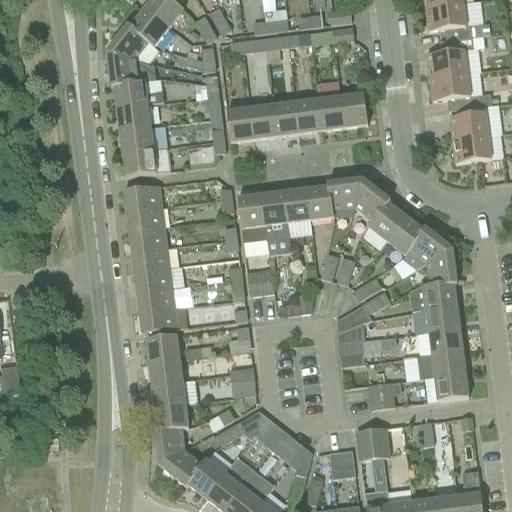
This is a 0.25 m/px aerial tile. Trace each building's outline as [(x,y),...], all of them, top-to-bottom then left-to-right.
[(183,15),(163,0),(154,0),(144,14),(169,33),(183,15)] [(185,0),(163,0),(183,15),(183,14),(178,10),(185,0)] [(463,8),(462,0),(423,0),(425,13),(463,8)] [(466,31),(463,8),(425,13),(428,36),(449,34),(451,45),(482,41),(481,29),(466,31)] [(219,13),(209,18),(215,29),(225,24),(219,13)] [(169,33),(144,14),(131,31),(128,29),(128,30),(155,51),(169,33)] [(351,27),(350,15),(338,16),(340,29),(351,27)] [(340,29),(338,16),(328,17),(330,30),(340,29)] [(323,31),(321,20),(310,21),(311,32),(323,31)] [(210,32),(204,21),(194,27),(201,38),(210,32)] [(311,32),(310,21),(298,23),(300,34),(311,32)] [(231,35),(225,24),(215,29),(221,40),(231,35)] [(264,27),(266,38),(277,36),(276,25),(264,27)] [(266,38),(264,27),(253,28),(254,39),(266,38)] [(148,48),(154,52),(155,51),(128,30),(107,57),(135,65),(148,48)] [(216,43),(210,32),(201,38),(207,48),(216,43)] [(332,36),(334,48),(354,45),(352,33),(332,36)] [(287,41),(288,52),(299,50),(298,40),(287,41)] [(288,52),(287,41),(276,42),(278,53),(288,52)] [(467,78),(464,55),(484,53),(482,41),(451,45),(447,45),(448,57),(426,60),(429,83),(467,78)] [(241,47),(242,57),(253,56),(252,45),(241,47)] [(242,57),(241,47),(230,48),(232,59),(242,57)] [(214,65),(212,53),(201,55),(203,66),(214,65)] [(138,87),(135,65),(107,57),(111,91),(145,87),(145,86),(138,87)] [(215,76),(214,65),(203,66),(204,77),(215,76)] [(470,101),(467,78),(429,83),(432,106),(453,104),(454,114),(480,111),(480,112),(491,111),(490,99),(470,101)] [(217,92),(216,80),(205,81),(206,93),(217,92)] [(162,98),(146,100),(145,87),(111,91),(111,92),(114,92),(117,114),(148,110),(147,109),(163,107),(162,98)] [(208,109),(219,107),(217,92),(206,93),(208,109)] [(368,130),(364,99),(341,102),(345,133),(368,130)] [(345,133),(341,102),(318,105),(322,136),(345,133)] [(322,136),(318,105),(295,108),(299,139),(322,136)] [(219,107),(208,109),(210,120),(221,119),(219,107)] [(299,139),(295,108),(272,111),(276,142),(299,139)] [(150,132),(148,110),(117,114),(120,136),(150,132)] [(276,142),(272,111),(249,113),(253,144),(276,142)] [(253,144),(249,113),(226,116),(230,147),(253,144)] [(449,122),(452,145),(488,141),(485,117),(449,122)] [(153,155),(150,132),(120,136),(122,159),(153,155)] [(223,134),(212,136),(213,148),(224,146),(223,134)] [(491,164),(488,141),(452,145),(455,169),(491,164)] [(226,158),(224,146),(213,148),(214,151),(215,159),(220,159),(226,158)] [(215,159),(214,151),(187,154),(189,174),(214,171),(221,163),(220,159),(215,159)] [(170,176),(167,153),(153,155),(122,159),(125,182),(156,178),(170,176)] [(355,212),(362,184),(328,188),(333,222),(334,222),(333,215),(355,212)] [(389,205),(362,184),(355,212),(372,226),(368,231),(368,232),(389,205)] [(333,222),(328,188),(327,189),(327,191),(306,194),(310,225),(311,225),(333,222)] [(162,211),(159,191),(124,195),(127,216),(162,211)] [(234,206),(232,194),(220,195),(221,208),(234,206)] [(310,225),(306,194),(283,197),(287,228),(310,225)] [(283,197),(261,200),(267,245),(267,246),(289,243),(287,228),(283,197)] [(265,231),(261,200),(237,203),(240,223),(241,234),(243,248),(267,245),(265,231)] [(390,206),(389,205),(368,232),(387,246),(406,221),(389,208),(390,206)] [(236,219),(234,206),(221,208),(223,221),(236,219)] [(164,232),(162,211),(127,216),(129,236),(164,232)] [(423,235),(406,221),(387,246),(405,260),(426,233),(425,232),(423,235)] [(167,252),(164,232),(129,236),(132,257),(167,252)] [(225,233),(226,245),(238,244),(237,232),(225,233)] [(452,254),(426,233),(405,260),(403,264),(416,275),(424,266),(427,268),(452,254)] [(239,256),(238,244),(226,245),(227,257),(239,256)] [(169,273),(167,252),(132,257),(134,277),(169,273)] [(457,288),(452,254),(427,268),(430,290),(423,291),(423,292),(457,288)] [(327,259),(323,271),(335,274),(338,262),(327,259)] [(343,264),(340,276),(351,278),(354,267),(343,264)] [(332,286),(335,274),(323,271),(320,283),(332,286)] [(229,273),(231,290),(243,289),(241,272),(229,273)] [(172,293),(169,273),(134,277),(137,298),(172,293)] [(271,274),(261,276),(259,276),(262,300),(274,298),(271,274)] [(262,300),(259,276),(256,276),(248,277),(247,278),(250,301),(262,300)] [(347,290),(351,278),(340,276),(337,287),(347,290)] [(375,283),(365,289),(370,299),(381,292),(375,283)] [(457,311),(454,289),(457,289),(457,288),(423,292),(426,315),(457,311)] [(245,305),(243,289),(231,290),(233,307),(245,305)] [(370,299),(365,289),(354,295),(359,305),(370,299)] [(175,314),(172,293),(137,298),(139,318),(175,314)] [(384,297),(373,304),(379,313),(389,307),(384,297)] [(311,318),(314,298),(297,300),(298,308),(286,310),(287,321),(311,318)] [(379,313),(373,304),(362,310),(368,320),(379,313)] [(369,324),(362,311),(335,326),(337,339),(369,324)] [(460,334),(457,311),(426,315),(429,338),(460,334)] [(177,334),(175,314),(139,318),(142,339),(177,334)] [(247,326),(245,314),(234,316),(236,327),(247,326)] [(250,356),(247,332),(237,333),(240,357),(250,356)] [(462,356),(460,334),(429,338),(432,360),(431,360),(462,356)] [(177,340),(166,342),(146,344),(149,368),(180,364),(177,340)] [(364,362),(381,360),(380,344),(361,346),(363,357),(351,359),(350,348),(338,349),(341,372),(365,369),(364,362)] [(363,357),(361,346),(350,348),(351,359),(363,357)] [(465,379),(462,356),(431,360),(432,360),(417,362),(420,385),(434,383),(465,379)] [(183,386),(180,364),(149,368),(152,390),(183,386)] [(252,372),(241,374),(242,385),(254,383),(253,372),(252,372)] [(15,373),(0,374),(0,380),(3,403),(19,401),(15,373)] [(242,385),(241,374),(229,375),(231,386),(242,385)] [(468,402),(465,379),(434,383),(437,406),(468,402)] [(185,409),(183,386),(152,390),(154,413),(185,409)] [(391,387),(368,390),(369,403),(393,399),(391,387)] [(395,412),(393,399),(369,403),(371,415),(395,412)] [(188,432),(185,409),(154,413),(157,435),(154,435),(154,436),(188,432)] [(229,414),(218,420),(224,429),(234,423),(229,414)] [(255,441),(268,423),(259,416),(227,435),(232,444),(243,438),(252,445),(255,441)] [(224,429),(218,420),(207,426),(213,436),(224,429)] [(471,422),(460,423),(460,424),(461,436),(472,435),(471,422)] [(290,441),(282,434),(268,423),(255,441),(268,451),(275,443),(283,450),(290,441)] [(432,440),(430,428),(430,427),(419,429),(421,441),(432,440)] [(188,433),(188,432),(154,436),(159,470),(184,455),(181,434),(188,433)] [(387,446),(385,433),(374,435),(376,447),(387,446)] [(232,444),(227,435),(216,441),(222,450),(232,444)] [(376,447),(374,435),(356,437),(360,466),(389,462),(387,446),(376,447)] [(433,451),(432,440),(421,441),(422,452),(433,451)] [(290,469),(304,452),(290,441),(283,450),(275,443),(268,451),(290,469)] [(39,444),(40,456),(59,455),(58,443),(39,444)] [(306,481),(312,459),(304,452),(290,469),(296,474),(292,491),(302,493),(306,481)] [(184,455),(159,470),(186,491),(207,464),(206,463),(201,469),(184,455)] [(355,482),(352,456),(329,459),(332,485),(355,482)] [(217,511),(228,511),(256,476),(238,462),(225,479),(206,503),(217,511)] [(225,479),(207,464),(186,491),(187,492),(189,490),(206,503),(225,479)] [(257,511),(261,507),(274,491),(256,476),(228,511),(257,511)] [(465,500),(457,501),(458,511),(481,511),(478,476),(477,477),(462,478),(465,500)] [(322,486),(311,483),(308,495),(319,498),(322,486)] [(299,505),(302,493),(292,491),(289,503),(299,505)] [(316,510),(319,498),(308,495),(305,507),(316,510)] [(388,495),(364,498),(365,511),(388,511),(389,510),(388,495)] [(458,511),(457,501),(434,504),(435,511),(458,511)]
